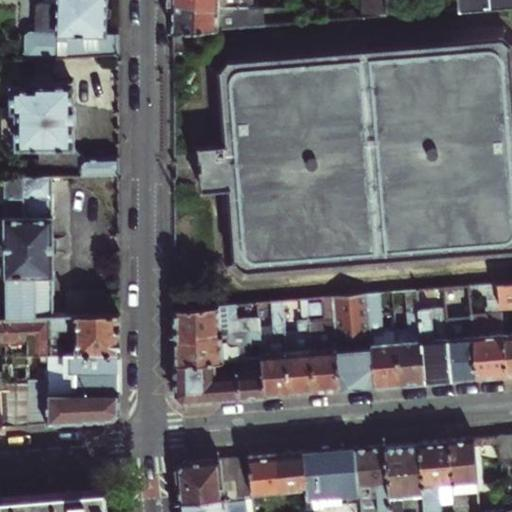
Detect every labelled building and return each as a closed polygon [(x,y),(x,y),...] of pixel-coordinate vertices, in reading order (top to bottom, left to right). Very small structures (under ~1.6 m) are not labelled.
[(27,36),(27,60),(117,54),(117,42),(117,34),(103,33),(103,0),(56,0),(56,3),(41,3),(38,4),(37,32),(32,32),(27,36)] [(195,3),(173,3),(172,19),(172,32),(181,31),(200,30),(269,24),(267,7),(249,7),(218,6),(217,8),(200,8),(195,3)] [(511,34),(504,28),(222,51),(207,68),(214,146),(197,147),(199,171),(201,191),(218,190),(224,269),(241,282),(511,259),(511,34)] [(172,32),(172,51),(194,50),(194,38),(200,37),(200,30),(181,31),(172,32)] [(31,81),(14,81),(15,89),(10,89),(10,111),(15,111),(16,148),(36,148),(36,162),(37,177),(51,176),(53,176),(66,175),(118,172),(118,157),(83,159),(70,147),(70,122),(71,122),(71,116),(71,109),(69,109),(69,83),(48,84),(48,79),(31,79),(31,81)] [(37,177),(36,162),(16,163),(16,179),(37,177)] [(66,187),(66,175),(53,176),(53,187),(66,187)] [(51,239),(51,176),(37,177),(16,179),(3,182),(0,182),(0,204),(4,205),(4,218),(0,218),(0,274),(4,275),(5,319),(36,317),(52,316),(51,291),(51,239)] [(511,282),(498,283),(500,307),(511,306),(511,333),(503,335),(506,375),(511,374),(511,282)] [(500,307),(498,283),(468,286),(469,296),(486,295),(487,307),(485,313),(470,314),(471,321),(475,377),(493,376),(506,375),(503,335),(502,328),(500,307)] [(468,286),(443,288),(444,305),(470,303),(469,296),(468,286)] [(106,288),(66,290),(67,315),(108,312),(106,288)] [(446,324),(446,319),(433,320),(431,289),(416,290),(424,382),(437,381),(451,380),(446,324)] [(66,290),(51,291),(52,316),(67,315),(66,290)] [(409,341),(396,342),(399,384),(412,383),(424,382),(416,290),(404,291),(408,331),(409,341)] [(399,384),(396,342),(383,343),(382,333),(378,294),(365,295),(374,387),(385,386),(399,384)] [(365,295),(330,298),(339,390),(359,388),(374,387),(365,295)] [(339,390),(330,298),(320,298),(322,322),(323,333),(309,334),(315,392),(327,391),(339,390)] [(287,307),(282,307),(282,313),(295,312),(294,300),(287,301),(287,307)] [(284,333),(289,394),(303,393),(315,392),(309,334),(308,323),(306,300),(294,300),(295,312),(297,332),(284,333)] [(260,354),(261,358),(264,396),(280,395),(289,394),(284,333),(282,313),(282,307),(281,301),(269,302),(271,332),(272,337),(263,338),(265,354),(260,354)] [(174,324),(174,340),(196,340),(197,336),(258,331),(257,318),(235,320),(234,305),(173,310),(174,324)] [(52,316),(36,317),(36,339),(48,339),(49,344),(56,344),(56,330),(65,330),(69,328),(69,326),(73,326),(73,353),(118,353),(118,332),(118,312),(108,312),(67,315),(52,316)] [(0,344),(3,344),(3,365),(1,365),(2,373),(4,426),(17,425),(25,425),(25,377),(26,353),(38,353),(61,353),(61,345),(56,344),(49,344),(48,339),(36,339),(36,317),(5,319),(0,319),(0,344)] [(464,378),(475,377),(471,321),(446,324),(451,380),(464,378)] [(322,322),(308,323),(309,334),(323,333),(322,322)] [(196,340),(174,340),(174,352),(174,366),(238,360),(237,351),(237,346),(259,344),(258,333),(258,331),(197,336),(196,340)] [(408,331),(394,332),(396,342),(409,341),(408,331)] [(271,332),(258,333),(259,344),(260,350),(260,354),(265,354),(263,338),(272,337),(271,332)] [(394,332),(382,333),(383,343),(396,342),(394,332)] [(25,377),(25,425),(37,424),(46,423),(47,390),(118,390),(118,369),(118,353),(73,353),(61,353),(38,353),(38,360),(46,360),(46,377),(25,377)] [(243,365),(243,374),(243,398),(254,397),(264,396),(261,358),(238,360),(238,365),(243,365)] [(238,360),(174,366),(174,386),(174,396),(177,399),(182,403),(239,398),(238,374),(238,365),(238,360)] [(47,390),(46,423),(77,421),(112,418),(118,411),(118,404),(118,390),(47,390)] [(511,460),(511,435),(510,435),(500,436),(502,461),(511,460)] [(463,440),(450,441),(454,498),(455,511),(468,511),(467,494),(479,493),(475,438),(463,440)] [(420,443),(424,494),(425,511),(443,511),(443,499),(454,498),(450,441),(434,442),(420,443)] [(386,446),(389,511),(405,511),(405,496),(424,494),(420,443),(401,445),(386,446)] [(377,511),(389,511),(386,446),(370,447),(355,449),(358,489),(370,488),(369,500),(376,499),(377,511)] [(304,453),(307,488),(308,504),(359,500),(358,489),(355,449),(331,451),(304,453)] [(286,455),(276,456),(280,491),(307,488),(304,453),(286,455)] [(280,491),(276,456),(262,457),(249,458),(252,494),(264,492),(280,491)] [(252,494),(249,458),(183,463),(176,471),(177,478),(178,485),(199,483),(202,499),(252,494)] [(199,483),(178,485),(179,494),(180,502),(202,499),(199,483)] [(0,511),(106,511),(105,486),(64,490),(33,492),(0,495),(0,511)] [(180,511),(241,511),(241,506),(248,505),(248,502),(265,500),(264,492),(252,494),(202,499),(180,502),(180,511)]
